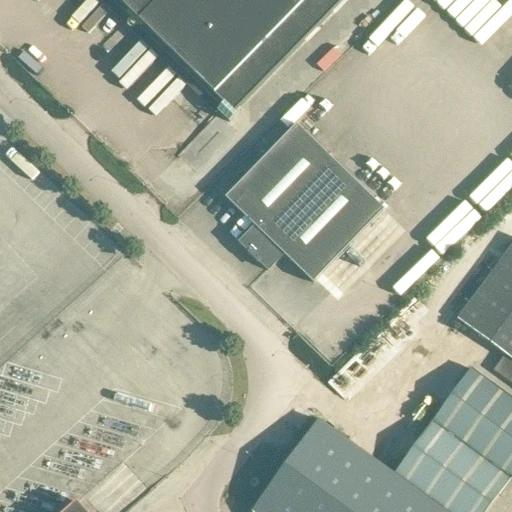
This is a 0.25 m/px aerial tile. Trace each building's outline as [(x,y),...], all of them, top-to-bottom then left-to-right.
[(116,0),(234,114),(345,0),(116,0)] [(511,0),(436,0),(473,39),(511,3),(511,0)] [(385,211),(371,197),(298,126),(227,199),(256,228),(241,244),(249,252),(248,254),(259,264),(260,263),(269,271),(285,255),(314,284),(385,211)] [(511,247),(458,320),(511,359),(511,247)] [(335,363),(375,324),(346,294),(306,334),(335,363)] [(487,511),(511,479),(511,398),(472,369),(396,474),(447,511),(487,511)] [(253,511),(447,511),(396,474),(394,476),(319,421),(253,511)] [(86,511),(78,503),(67,511),(86,511)]
